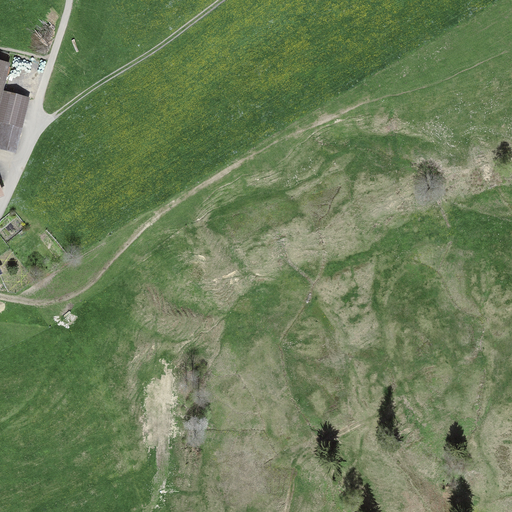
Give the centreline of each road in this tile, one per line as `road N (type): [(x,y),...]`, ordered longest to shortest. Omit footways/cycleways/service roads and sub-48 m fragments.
road 1 (track): [(221,0),(30,131)]
road 2 (track): [(69,0),(30,131)]
